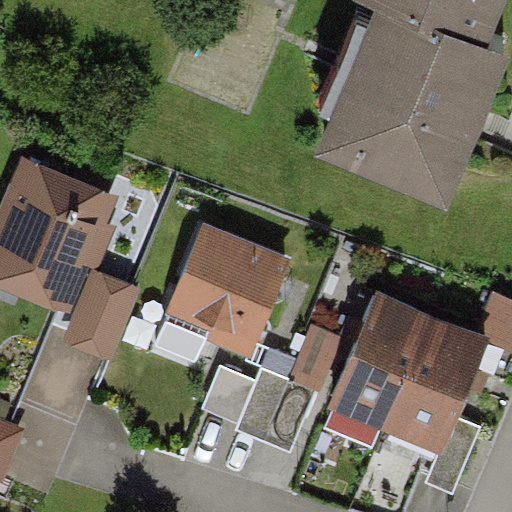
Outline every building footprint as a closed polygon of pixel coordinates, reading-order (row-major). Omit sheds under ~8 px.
[(366,0),(313,125),(444,179),(506,24),(483,15),(447,0),(429,0),(427,6),(413,0),(366,0)] [(429,0),(447,0),(483,15),(489,0),(413,0),(427,6),(429,0)] [(100,260),(119,215),(108,213),(118,189),(26,150),(0,209),(0,271),(73,302),(61,331),(105,349),(136,276),(100,260)] [(205,327),(249,346),(292,246),(204,208),(150,332),(194,351),(205,327)] [(430,297),(372,275),(327,389),(385,412),(430,297)] [(511,290),(492,283),(479,317),(486,319),(482,330),(511,342),(511,290)] [(479,317),(430,297),(385,412),(441,434),(451,408),(482,330),(486,319),(479,317)] [(314,383),(261,362),(237,421),(289,442),(314,383)] [(479,419),(451,408),(441,434),(426,474),(454,485),(479,419)] [(0,471),(5,473),(26,421),(0,410),(0,471)]
